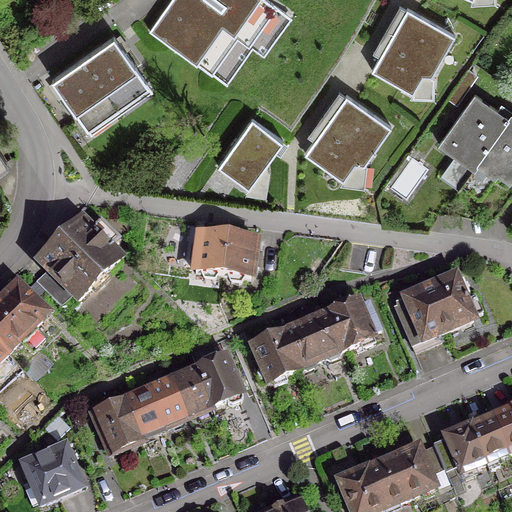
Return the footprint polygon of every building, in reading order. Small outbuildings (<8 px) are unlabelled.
[(169,0),(148,31),(219,82),(245,45),(256,53),(284,14),(263,0),(169,0)] [(377,58),(369,71),(410,94),(421,76),(430,77),(453,36),(405,8),(377,58)] [(57,91),(82,125),(143,82),(121,50),(111,37),(50,81),(57,91)] [(511,175),(511,116),(509,115),(506,119),(504,117),(500,114),(473,95),(437,145),(472,170),(475,166),(492,179),(495,174),(507,183),(511,175)] [(389,127),(344,96),(314,138),(302,154),(341,181),(353,165),(362,165),(389,127)] [(280,141),(250,119),(216,167),(246,189),(276,148),(280,141)] [(59,309),(70,299),(76,305),(118,265),(108,254),(117,245),(99,227),(90,236),(79,225),(65,238),(62,235),(51,246),(54,249),(38,265),(49,277),(38,287),(38,288),(59,309)] [(215,278),(221,279),(227,279),(229,285),(238,286),(242,281),(249,282),(251,270),(256,271),(258,258),(255,258),(252,257),(254,245),(226,241),(198,237),(197,250),(193,249),(191,249),(189,262),(195,263),(193,275),(200,276),(203,281),(212,283),(215,278)] [(414,292),(416,296),(403,302),(405,306),(393,311),(413,356),(441,343),(438,338),(471,324),(470,321),(481,316),(473,300),(463,304),(453,281),(431,290),(429,286),(414,292)] [(0,362),(45,319),(15,288),(8,295),(0,303),(0,362)] [(312,324),(300,329),(272,341),(251,350),(267,387),(297,374),(297,373),(371,342),(370,338),(379,334),(367,305),(357,309),(356,305),(349,308),(312,324)] [(21,370),(32,380),(48,365),(38,354),(21,370)] [(170,384),(161,388),(137,398),(113,408),(91,418),(108,457),(139,444),(141,443),(140,441),(224,404),(225,407),(230,409),(239,405),(241,400),(224,361),(213,366),(185,377),(170,384)] [(447,443),(457,468),(464,482),(475,477),(473,472),(511,455),(511,411),(501,416),(486,423),(458,433),(445,439),(447,443)] [(431,479),(457,468),(447,443),(421,454),(431,479)] [(436,491),(431,479),(421,454),(419,450),(402,457),(385,464),(365,473),(365,472),(358,475),(336,484),(348,511),(385,511),(420,497),(422,502),(435,497),(432,492),(436,491)] [(63,452),(22,469),(39,508),(80,491),(63,452)] [(278,509),(271,511),(299,511),(294,497),(277,505),(278,509)]
